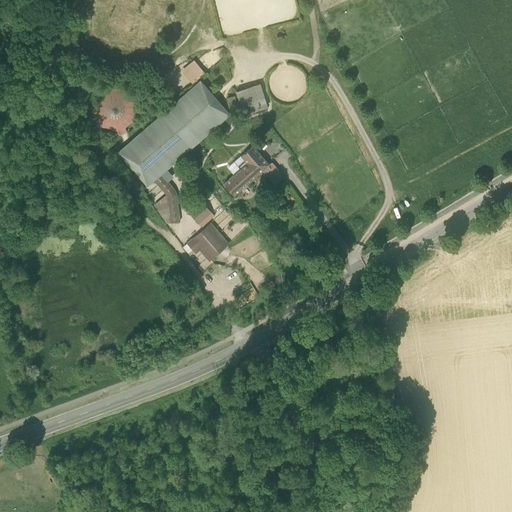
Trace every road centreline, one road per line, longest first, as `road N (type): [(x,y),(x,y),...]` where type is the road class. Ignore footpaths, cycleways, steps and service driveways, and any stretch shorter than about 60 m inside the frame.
road 1 (tertiary): [(511,189),(248,344)]
road 2 (tertiary): [(248,344),(0,444)]
road 3 (unclassified): [(248,344),(352,511)]
